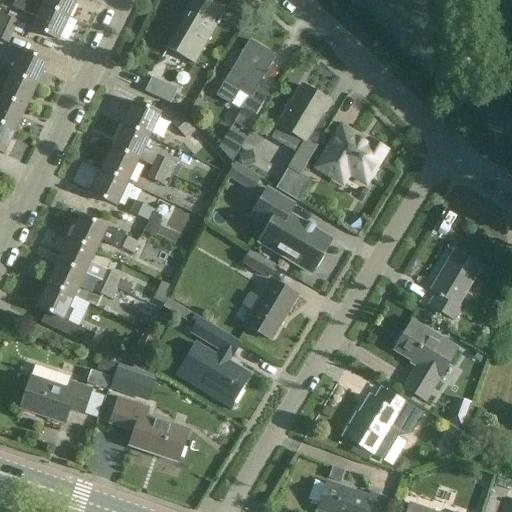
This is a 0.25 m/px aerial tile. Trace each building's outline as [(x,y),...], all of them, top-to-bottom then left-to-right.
[(68,18),(76,0),(45,0),(43,6),(68,18)] [(167,49),(185,59),(195,65),(217,25),(218,26),(220,21),(219,21),(225,12),(211,4),(208,8),(196,0),(167,49)] [(57,41),(68,18),(43,6),(32,29),(57,41)] [(0,26),(12,33),(17,22),(0,13),(0,26)] [(0,26),(0,40),(7,43),(12,33),(0,26)] [(249,41),(216,96),(231,105),(239,91),(250,98),(235,123),(246,130),(267,95),(256,89),(276,56),(249,41)] [(11,73),(36,85),(47,62),(22,50),(11,73)] [(0,95),(0,96),(25,108),(36,85),(11,73),(0,95)] [(145,92),(171,105),(177,90),(151,78),(145,92)] [(297,154),(276,189),(288,196),(300,175),(316,148),(305,141),(323,111),(328,102),(314,94),(312,98),(299,91),(289,108),(271,139),(297,154)] [(0,124),(14,131),(25,108),(0,96),(0,124)] [(123,125),(149,137),(160,114),(134,102),(123,125)] [(196,131),(181,115),(172,124),(186,140),(196,131)] [(0,152),(3,154),(14,131),(0,124),(0,152)] [(112,148),(138,160),(149,137),(123,125),(112,148)] [(230,128),(219,147),(232,162),(247,138),(230,128)] [(343,169),(365,183),(385,150),(371,142),(369,145),(342,129),(318,168),(336,179),(343,169)] [(102,171),(127,183),(138,160),(112,148),(102,171)] [(252,151),(239,154),(242,167),(255,164),(252,151)] [(152,167),(171,176),(182,181),(187,170),(157,155),(152,167)] [(260,179),(235,163),(227,177),(251,192),(260,179)] [(166,187),(171,176),(152,167),(146,178),(166,187)] [(91,194),(109,203),(116,206),(127,183),(102,171),(91,194)] [(312,182),(300,175),(288,196),(299,202),(312,182)] [(312,270),(315,272),(325,255),(322,254),(331,240),(288,214),(293,205),(268,190),(252,216),(269,226),(259,243),(310,274),(312,270)] [(148,221),(150,222),(155,211),(135,202),(130,213),(148,221)] [(351,215),(345,226),(356,233),(363,222),(351,215)] [(95,251),(100,240),(134,255),(140,243),(105,227),(81,216),(70,239),(95,251)] [(148,221),(143,233),(154,238),(160,227),(150,222),(148,221)] [(70,239),(59,262),(84,274),(98,280),(118,289),(129,294),(133,286),(122,281),(123,277),(89,262),(95,251),(70,239)] [(241,264),(266,279),(274,266),(249,251),(241,264)] [(462,308),(458,306),(481,267),(454,252),(431,291),(436,294),(429,306),(454,321),(462,308)] [(59,262),(48,285),(73,297),(84,274),(59,262)] [(118,289),(98,280),(93,291),(113,301),(118,289)] [(244,325),(253,330),(270,341),(297,296),(270,280),(259,299),(250,293),(242,306),(251,312),(244,325)] [(41,323),(90,346),(95,335),(67,322),(73,310),(68,308),(73,297),(48,285),(37,308),(46,313),(41,323)] [(196,345),(188,357),(178,374),(209,393),(209,397),(218,402),(220,400),(231,406),(249,377),(227,364),(240,344),(195,316),(190,324),(195,327),(191,333),(221,352),(217,358),(196,345)] [(404,389),(421,399),(425,401),(457,349),(429,333),(412,323),(395,351),(418,365),(404,389)] [(100,361),(97,372),(111,376),(114,365),(100,361)] [(30,380),(20,410),(63,424),(68,410),(82,415),(83,414),(90,393),(91,390),(71,383),(70,385),(54,380),(56,373),(35,366),(30,380)] [(116,368),(109,390),(130,397),(138,375),(116,368)] [(90,372),(86,383),(106,390),(109,378),(90,372)] [(140,385),(136,394),(145,399),(150,389),(140,385)] [(423,416),(399,401),(382,390),(375,401),(369,398),(354,423),(353,422),(344,437),(361,447),(383,461),(398,438),(412,435),(423,416)] [(455,397),(446,423),(463,429),(472,403),(455,397)] [(148,409),(141,407),(118,399),(110,424),(134,432),(129,447),(177,463),(188,431),(146,417),(148,409)] [(394,461),(392,467),(394,472),(400,475),(406,472),(409,466),(407,461),(402,458),(394,461)] [(332,467),(328,479),(340,483),(344,471),(332,467)] [(511,476),(498,472),(494,485),(511,491),(511,488),(511,476)] [(380,511),(385,499),(370,493),(368,499),(342,489),(327,483),(326,485),(315,482),(308,500),(319,504),(317,510),(322,511),(380,511)] [(511,511),(511,502),(505,500),(500,511),(511,511)]
